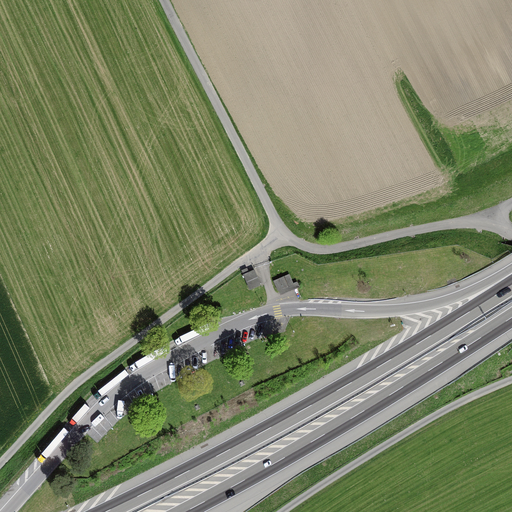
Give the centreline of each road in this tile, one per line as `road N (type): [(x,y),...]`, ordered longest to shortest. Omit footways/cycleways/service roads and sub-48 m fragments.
road 1 (motorway): [(511,284),(341,388),(104,511)]
road 2 (motorway): [(183,511),(511,317)]
road 3 (unclassified): [(0,463),(84,376),(283,230)]
road 4 (unclassified): [(164,0),(283,230)]
road 5 (unclassified): [(283,230),(306,246),(329,249),(482,215)]
